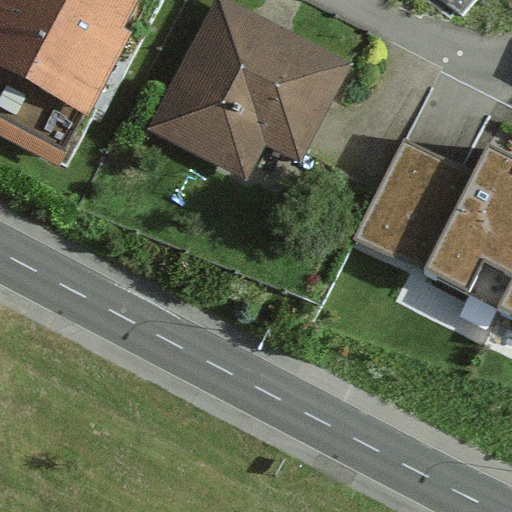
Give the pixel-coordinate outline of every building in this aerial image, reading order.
[(122,38),(142,0),(4,0),(0,9),(0,141),(60,173),(67,158),(60,155),(78,121),(87,126),(131,43),(122,38)] [(303,166),(351,70),(217,4),(149,140),(244,186),(264,147),(303,166)] [(478,186),(404,147),(353,245),(426,284),(478,186)] [(511,290),(511,173),(490,162),(478,186),(426,284),(468,306),(484,276),(511,290)] [(511,298),(499,323),(511,329),(511,298)]
